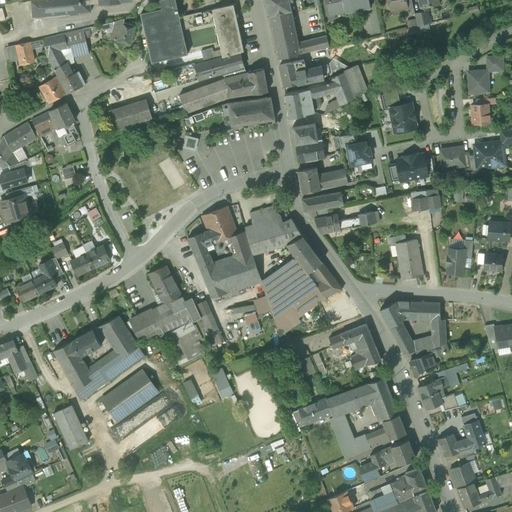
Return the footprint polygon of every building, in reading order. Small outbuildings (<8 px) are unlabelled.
[(31,0),(33,16),(91,11),(89,0),(100,0),(100,2),(121,0),(31,0)] [(175,0),(160,0),(162,9),(141,14),(152,62),(188,54),(179,17),(175,0)] [(265,0),(269,16),(291,11),(289,2),(293,1),(292,0),(265,0)] [(325,0),(329,15),(345,12),(345,14),(370,8),(368,0),(325,0)] [(388,0),(387,2),(388,6),(390,8),(395,7),(396,10),(406,7),(407,7),(405,0),(388,0)] [(411,0),(405,0),(407,7),(406,7),(407,10),(413,9),(411,0)] [(417,0),(420,9),(439,5),(438,0),(417,0)] [(233,5),(212,9),(212,10),(179,17),(182,29),(215,22),(222,57),(225,56),(240,52),(243,51),(235,14),(237,14),(235,5),(233,5)] [(291,11),(269,16),(274,41),(296,36),(291,11)] [(427,11),(414,14),(417,27),(429,24),(427,11)] [(135,25),(123,22),(125,19),(115,21),(111,39),(130,44),(135,25)] [(112,21),(90,27),(92,32),(112,27),(112,21)] [(83,29),(64,33),(68,48),(71,47),(73,57),(89,53),(85,37),(83,29)] [(57,35),(44,38),(47,57),(54,69),(67,62),(61,50),(68,48),(64,33),(57,35)] [(296,36),(274,41),(278,59),(300,54),(298,44),(298,43),(296,36)] [(326,37),(298,43),(298,44),(300,54),(329,47),(326,37)] [(30,42),(16,45),(20,65),(34,61),(30,42)] [(212,48),(201,51),(204,62),(215,59),(212,48)] [(240,52),(225,56),(222,57),(215,59),(204,62),(195,64),(194,63),(173,69),(178,85),(220,74),(220,73),(223,73),(243,66),(244,66),(240,52)] [(502,56),(486,57),(487,70),(487,71),(503,70),(502,56)] [(303,60),(279,66),(284,87),(299,84),(297,72),(306,70),(303,60)] [(67,62),(54,69),(55,69),(60,80),(61,80),(73,74),(67,62)] [(243,66),(223,73),(225,78),(245,73),(243,66)] [(328,67),(324,68),(324,66),(319,67),(321,76),(330,74),(328,67)] [(356,66),(344,71),(345,72),(355,98),(366,93),(356,66)] [(306,70),(297,72),(299,84),(321,80),(321,76),(319,67),(306,70)] [(263,69),(248,73),(252,94),(268,92),(263,69)] [(487,70),(467,72),(469,94),(489,92),(487,71),(487,70)] [(344,71),(333,77),(329,78),(335,93),(337,100),(338,101),(340,106),(355,98),(345,72),(344,71)] [(73,74),(61,80),(68,93),(82,86),(82,85),(85,84),(81,76),(78,77),(75,72),(73,74)] [(225,78),(224,79),(227,98),(252,94),(248,73),(245,73),(225,78)] [(56,76),(39,87),(48,103),(66,94),(56,76)] [(224,79),(205,86),(179,95),(186,113),(227,98),(224,79)] [(330,82),(308,88),(309,90),(312,99),(334,93),(335,93),(330,82)] [(309,90),(285,95),(289,119),(305,116),(305,115),(314,113),(312,99),(309,90)] [(381,94),(383,106),(400,102),(398,90),(381,94)] [(271,97),(246,100),(228,103),(230,117),(226,117),(224,119),(225,124),(227,126),(231,125),(232,126),(275,120),(271,97)] [(146,99),(126,105),(127,105),(108,111),(114,130),(152,119),(146,99)] [(390,108),(394,133),(404,131),(404,129),(416,126),(414,119),(415,119),(414,112),(413,112),(411,103),(401,105),(400,102),(383,106),(384,109),(390,108)] [(74,121),(66,103),(50,111),(58,128),(58,129),(64,126),(67,134),(63,136),(67,145),(76,141),(72,132),(77,130),(73,122),(74,121)] [(478,105),(471,106),(473,124),(489,123),(487,104),(478,105)] [(50,111),(32,120),(40,137),(58,128),(50,111)] [(362,121),(350,124),(351,131),(363,128),(362,121)] [(28,122),(4,137),(12,152),(36,138),(28,122)] [(317,140),(314,123),(292,127),(295,144),(317,141),(317,140)] [(511,129),(500,131),(501,142),(502,142),(502,145),(511,144),(511,141),(511,129)] [(204,131),(193,132),(193,135),(185,136),(185,146),(196,146),(196,137),(204,137),(204,131)] [(341,148),(346,147),(346,144),(357,141),(355,134),(338,137),(341,148)] [(12,152),(4,137),(0,143),(0,156),(5,162),(12,152)] [(368,147),(366,139),(357,141),(346,144),(346,147),(350,166),(361,164),(371,162),(370,155),(371,155),(369,147),(368,147)] [(317,141),(295,144),(298,162),(325,158),(322,140),(317,140),(317,141)] [(488,143),(491,167),(505,165),(502,145),(502,142),(501,142),(488,143)] [(478,169),(491,167),(488,143),(475,146),(478,169)] [(462,147),(440,150),(443,169),(464,166),(463,153),(462,147)] [(5,162),(0,156),(0,167),(3,169),(9,167),(19,162),(12,152),(5,162)] [(468,152),(463,153),(464,166),(465,170),(471,170),(468,152)] [(423,154),(416,156),(416,155),(412,155),(412,154),(409,155),(414,179),(428,176),(427,174),(424,158),(423,154)] [(475,154),(469,155),(471,173),(478,172),(478,169),(477,169),(475,154)] [(406,157),(403,157),(403,158),(396,160),(397,164),(400,180),(400,181),(414,179),(409,155),(406,156),(406,157)] [(433,156),(424,158),(427,174),(435,172),(433,156)] [(19,162),(9,167),(10,172),(26,168),(29,167),(27,159),(19,162)] [(371,162),(361,164),(362,170),(372,169),(371,162)] [(397,164),(388,166),(391,181),(400,180),(397,164)] [(76,177),(73,166),(61,169),(64,180),(76,177)] [(316,167),(298,171),(302,193),(320,190),(318,175),(316,167)] [(10,172),(4,174),(6,180),(3,181),(1,182),(3,188),(23,183),(21,177),(28,175),(26,168),(10,172)] [(345,169),(318,175),(320,190),(348,184),(345,169)] [(385,187),(374,189),(376,199),(387,197),(385,187)] [(22,189),(5,194),(7,201),(24,196),(22,189)] [(340,192),(303,199),(302,199),(305,212),(306,211),(314,210),(329,207),(343,205),(340,192)] [(438,195),(426,197),(428,209),(440,207),(438,195)] [(7,201),(1,202),(4,212),(2,213),(4,219),(7,221),(9,220),(11,221),(17,220),(18,217),(29,214),(27,204),(28,202),(27,197),(24,196),(7,201)] [(412,200),(414,211),(428,209),(426,197),(417,198),(417,199),(412,200)] [(227,206),(201,216),(207,231),(208,230),(233,221),(227,206)] [(273,206),(250,213),(253,224),(281,216),(273,206)] [(96,207),(87,212),(92,221),(101,216),(96,207)] [(329,207),(314,210),(316,218),(331,215),(329,207)] [(374,212),(358,214),(359,217),(360,226),(376,223),(374,212)] [(316,218),(315,219),(315,218),(314,219),(320,234),(340,230),(339,221),(337,214),(331,215),(316,218)] [(281,216),(253,224),(261,252),(289,244),(293,241),(303,237),(302,236),(291,218),(283,222),(281,216)] [(359,217),(339,221),(340,230),(360,226),(359,217)] [(233,221),(208,230),(207,231),(188,238),(195,255),(208,250),(206,246),(228,238),(227,237),(237,234),(233,221)] [(510,223),(489,222),(487,238),(509,240),(510,223)] [(102,226),(98,229),(103,237),(107,235),(102,226)] [(233,256),(200,267),(212,298),(262,282),(261,280),(252,251),(246,230),(237,234),(227,237),(228,238),(233,256)] [(395,243),(403,242),(402,236),(391,238),(392,244),(395,243)] [(322,262),(303,237),(293,241),(298,249),(293,253),(295,256),(308,273),(313,269),(322,262)] [(403,242),(395,243),(402,280),(423,276),(416,239),(403,242)] [(450,239),(449,248),(464,249),(465,240),(450,239)] [(473,241),(465,240),(464,249),(465,249),(464,258),(471,259),(473,241)] [(56,257),(56,259),(68,253),(63,243),(51,248),(56,257)] [(103,245),(87,253),(94,268),(110,260),(103,245)] [(464,249),(449,248),(449,256),(447,256),(446,264),(448,265),(447,273),(462,274),(462,268),(463,263),(464,263),(464,258),(465,249),(464,249)] [(87,253),(70,261),(78,276),(94,268),(87,253)] [(502,255),(484,254),(478,253),(477,264),(484,264),(483,270),(501,271),(502,255)] [(295,256),(291,260),(292,261),(278,273),(290,287),(308,273),(295,256)] [(63,273),(56,259),(56,257),(50,260),(56,272),(52,274),(54,278),(63,273)] [(463,263),(462,268),(470,268),(471,259),(464,258),(464,263),(463,263)] [(50,260),(39,265),(41,269),(32,273),(35,279),(33,279),(40,294),(57,286),(54,278),(52,274),(56,272),(50,260)] [(308,273),(290,287),(278,273),(292,261),(291,260),(271,273),(271,274),(293,305),(317,287),(318,288),(318,287),(315,283),(320,279),(317,275),(313,269),(308,273)] [(322,262),(313,269),(317,275),(326,268),(322,262)] [(166,265),(148,274),(156,291),(175,282),(166,265)] [(271,273),(261,280),(262,282),(274,318),(293,305),(271,274),(271,273)] [(331,275),(322,282),(320,279),(315,283),(318,287),(325,297),(326,297),(342,289),(331,275)] [(33,280),(24,283),(15,287),(23,302),(40,294),(33,280)] [(175,282),(156,291),(163,305),(129,321),(133,327),(134,327),(139,337),(160,327),(165,335),(164,336),(179,365),(197,356),(197,355),(204,352),(198,341),(201,340),(193,326),(191,327),(189,323),(194,321),(184,302),(185,302),(182,297),(175,282)] [(293,305),(274,318),(273,318),(279,337),(280,337),(301,322),(298,318),(326,298),(326,297),(325,297),(318,287),(318,288),(317,287),(293,305)] [(185,302),(184,302),(194,321),(201,318),(197,309),(195,305),(192,298),(185,302)] [(195,305),(197,309),(201,318),(208,334),(219,330),(206,300),(195,305)] [(395,301),(380,310),(389,327),(400,322),(405,319),(395,301)] [(440,303),(395,301),(405,319),(432,320),(439,320),(439,319),(440,303)] [(119,315),(100,326),(115,350),(121,359),(138,347),(119,315)] [(432,335),(410,341),(415,351),(427,348),(439,345),(446,343),(445,320),(439,319),(439,320),(432,320),(432,335)] [(133,327),(129,321),(125,323),(137,342),(141,340),(139,337),(134,327),(133,327)] [(410,341),(400,322),(389,327),(403,354),(415,351),(410,341)] [(366,324),(339,335),(343,345),(354,341),(358,351),(374,345),(366,324)] [(494,324),(484,325),(488,339),(496,338),(494,328),(494,327),(494,324)] [(511,324),(494,327),(494,328),(496,338),(497,347),(510,345),(511,351),(511,350),(511,324)] [(93,330),(72,341),(81,357),(81,356),(101,346),(93,330)] [(219,330),(208,334),(213,346),(224,342),(219,330)] [(339,335),(329,339),(333,349),(343,345),(339,335)] [(13,339),(0,344),(0,352),(6,350),(9,356),(8,356),(15,373),(26,368),(17,348),(13,339)] [(72,341),(53,351),(76,391),(94,379),(88,369),(81,356),(81,357),(72,341)] [(446,343),(439,345),(443,354),(449,352),(446,343)] [(374,345),(358,351),(359,353),(364,367),(380,361),(374,345)] [(417,358),(410,361),(415,375),(437,367),(433,357),(443,354),(439,345),(427,348),(429,353),(417,358)] [(32,365),(23,346),(17,348),(26,368),(32,365)] [(108,369),(104,371),(109,380),(144,355),(138,347),(121,359),(108,369)] [(415,351),(417,358),(429,353),(427,348),(415,351)] [(0,359),(8,356),(9,356),(6,350),(0,352),(0,359)] [(115,350),(101,360),(108,369),(121,359),(115,350)] [(65,376),(51,352),(44,357),(57,380),(65,376)] [(359,353),(350,357),(355,370),(364,367),(359,353)] [(316,354),(310,357),(318,374),(323,371),(316,354)] [(310,358),(295,364),(298,371),(303,368),(306,375),(315,371),(310,358)] [(101,360),(88,369),(94,379),(104,371),(108,369),(101,360)] [(221,368),(211,372),(222,398),(232,394),(221,368)] [(303,368),(298,371),(300,377),(306,375),(303,368)] [(143,370),(102,399),(117,421),(158,392),(143,370)] [(444,373),(445,376),(447,376),(451,387),(459,384),(454,370),(444,373)] [(94,379),(76,391),(80,400),(109,380),(104,371),(94,379)] [(445,376),(440,378),(444,387),(442,388),(442,390),(451,387),(447,376),(445,376)] [(384,378),(326,399),(332,414),(333,417),(334,417),(343,413),(374,400),(382,421),(398,415),(384,378)] [(440,378),(418,387),(422,398),(442,390),(442,388),(444,387),(440,378)] [(190,379),(182,383),(194,406),(201,402),(190,379)] [(442,390),(422,398),(427,410),(442,404),(447,402),(445,397),(442,390)] [(163,392),(112,429),(130,454),(181,417),(163,392)] [(453,393),(445,397),(447,402),(442,404),(444,411),(458,407),(455,397),(453,393)] [(455,397),(458,407),(465,404),(462,394),(455,397)] [(326,399),(298,410),(305,425),(332,414),(326,399)] [(499,401),(493,403),(495,409),(501,407),(499,401)] [(88,441),(72,405),(54,413),(70,449),(88,441)] [(298,432),(288,409),(282,412),(292,434),(298,432)] [(305,425),(298,410),(293,412),(299,427),(305,425)] [(365,435),(353,439),(343,413),(334,417),(333,417),(329,419),(345,459),(370,448),(365,436),(365,435)] [(474,413),(461,418),(464,425),(477,421),(474,413)] [(398,415),(382,421),(385,428),(390,440),(406,433),(398,415)] [(464,425),(468,438),(456,441),(453,434),(438,439),(445,457),(458,453),(475,448),(485,445),(481,433),(477,421),(464,425)] [(365,436),(370,448),(390,440),(385,428),(365,436)] [(54,430),(48,431),(51,441),(45,442),(48,452),(59,449),(54,430)] [(488,431),(481,433),(485,445),(492,443),(488,431)] [(273,449),(285,445),(283,439),(271,443),(273,449)] [(408,440),(391,446),(394,455),(396,461),(398,465),(415,458),(408,440)] [(391,446),(380,451),(383,460),(394,455),(391,446)] [(475,448),(458,453),(459,459),(477,454),(475,448)] [(16,457),(21,455),(18,449),(7,454),(10,460),(16,457)] [(1,450),(0,450),(0,471),(5,469),(9,467),(7,461),(10,460),(7,454),(4,455),(1,450)] [(380,451),(370,456),(373,462),(376,469),(385,465),(383,460),(380,451)] [(16,457),(25,477),(31,475),(35,473),(25,453),(21,455),(16,457)] [(394,455),(383,460),(385,465),(396,461),(394,455)] [(10,460),(7,461),(9,467),(5,469),(7,472),(10,470),(14,478),(11,480),(12,484),(17,482),(25,477),(16,457),(10,460)] [(467,463),(472,474),(473,473),(478,471),(474,460),(467,463)] [(58,462),(42,467),(45,475),(61,470),(58,462)] [(373,462),(360,468),(366,483),(380,477),(376,469),(373,462)] [(467,463),(450,469),(457,488),(476,481),(473,473),(472,474),(467,463)] [(419,468),(405,474),(407,478),(412,491),(426,486),(419,468)] [(511,471),(494,476),(499,488),(511,483),(511,471)] [(25,477),(17,482),(20,489),(23,487),(25,487),(35,482),(31,475),(25,477)] [(487,484),(476,488),(473,482),(457,488),(464,508),(501,494),(499,488),(494,476),(485,479),(487,484)] [(407,478),(390,484),(393,491),(397,502),(413,496),(414,495),(414,494),(412,491),(407,478)] [(8,493),(20,489),(17,482),(12,484),(5,487),(8,493)] [(8,493),(0,496),(0,509),(1,511),(16,511),(31,506),(23,487),(20,489),(8,493)] [(428,489),(414,494),(414,495),(413,496),(419,511),(435,511),(436,511),(428,489)] [(346,491),(327,499),(332,511),(343,511),(353,508),(346,491)] [(393,491),(370,501),(372,507),(374,511),(377,511),(398,503),(397,502),(393,491)] [(398,503),(377,511),(374,511),(372,507),(359,511),(419,511),(413,496),(397,502),(398,503)]
